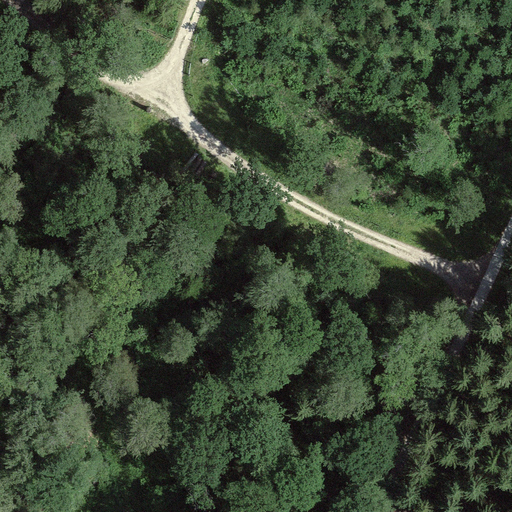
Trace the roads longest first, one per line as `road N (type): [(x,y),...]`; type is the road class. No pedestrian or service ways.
road 1 (track): [(2,0),(485,299)]
road 2 (track): [(384,511),(511,238)]
